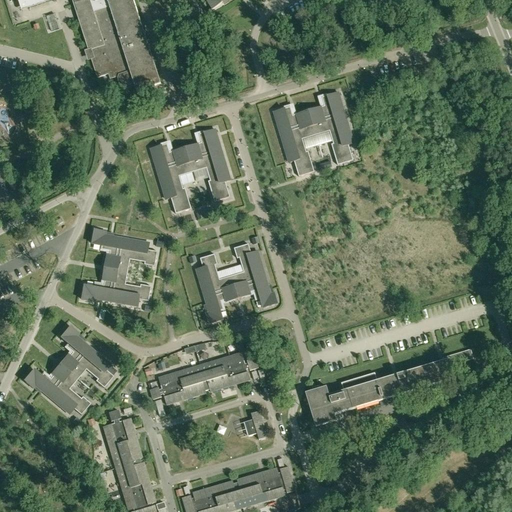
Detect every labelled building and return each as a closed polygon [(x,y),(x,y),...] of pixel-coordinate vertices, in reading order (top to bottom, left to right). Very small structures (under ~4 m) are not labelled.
[(1,0),(3,3),(13,0),(16,0),(18,3),(21,12),(27,8),(53,0),(72,0),(97,78),(129,68),(137,92),(161,84),(134,0),(100,0),(95,2),(94,0),(1,0)] [(205,0),(212,10),(228,0),(227,0),(205,0)] [(51,32),(60,29),(58,22),(48,25),(51,32)] [(321,108),(297,115),(296,115),(293,116),(292,114),(290,108),(285,109),(284,109),(274,112),(289,163),(296,161),(297,165),(295,165),(299,177),(314,173),(308,152),(306,152),(302,140),(329,132),(333,144),(331,145),(338,166),(353,161),(350,149),(348,150),(347,146),(353,144),(338,93),(327,96),(328,96),(322,98),(324,105),(324,107),(321,108)] [(161,146),(151,149),(166,200),(173,198),(174,202),(172,202),(176,214),(191,210),(185,189),(183,189),(179,177),(206,169),(210,181),(208,182),(215,203),(230,198),(226,186),(225,187),(224,183),(230,181),(215,130),(204,133),(199,135),(201,142),(201,144),(173,152),(170,153),(169,151),(167,145),(161,146)] [(8,182),(10,187),(17,185),(15,179),(8,182)] [(95,284),(95,288),(85,286),(82,301),(93,303),(94,299),(138,307),(139,300),(149,302),(151,287),(141,285),(140,288),(126,285),(130,260),(145,263),(144,265),(155,267),(158,252),(148,251),(150,244),(105,236),(106,232),(95,230),(92,245),(102,247),(101,250),(110,252),(110,256),(107,256),(102,281),(105,281),(104,286),(95,284)] [(226,303),(251,295),(250,293),(254,291),(257,300),(260,299),(263,309),(277,304),(274,294),(270,295),(257,252),(251,254),(248,245),(234,249),(237,259),(239,258),(244,273),(220,280),(215,266),(218,265),(214,255),(200,259),(203,268),(197,270),(210,313),(206,315),(209,325),(223,321),(220,311),(224,310),(221,302),(226,300),(226,303)] [(43,374),(41,377),(33,370),(24,382),(32,389),(35,385),(69,415),(74,410),(81,416),(91,404),(82,397),(81,399),(69,390),(86,370),(97,380),(95,382),(104,389),(113,377),(106,371),(110,366),(76,337),(78,334),(70,327),(60,338),(68,344),(66,347),(73,353),(70,357),(68,355),(62,362),(51,374),(53,376),(50,380),(43,374)] [(443,358),(444,360),(377,380),(375,373),(341,383),(344,391),(329,395),(327,387),(306,393),(316,427),(337,420),(335,414),(345,411),(345,412),(390,398),(390,401),(398,399),(398,396),(453,379),(449,366),(473,358),(470,350),(443,358)] [(248,364),(245,365),(242,353),(158,378),(162,390),(159,390),(158,388),(150,390),(153,400),(161,398),(161,396),(163,395),(166,406),(206,394),(205,391),(210,390),(210,392),(250,380),(247,370),(249,369),(250,371),(258,368),(255,359),(247,361),(248,364)] [(130,419),(119,422),(118,420),(120,419),(118,411),(108,414),(111,424),(102,427),(128,511),(129,510),(129,511),(156,511),(153,503),(155,503),(130,419)] [(244,423),(248,436),(257,434),(259,440),(267,437),(259,411),(251,414),(253,420),(244,423)] [(73,423),(77,426),(81,422),(76,418),(73,423)] [(95,425),(93,419),(87,421),(89,427),(95,425)] [(182,498),(186,511),(229,511),(285,496),(285,494),(295,491),(288,467),(278,470),(277,468),(193,493),(193,495),(182,498)]
